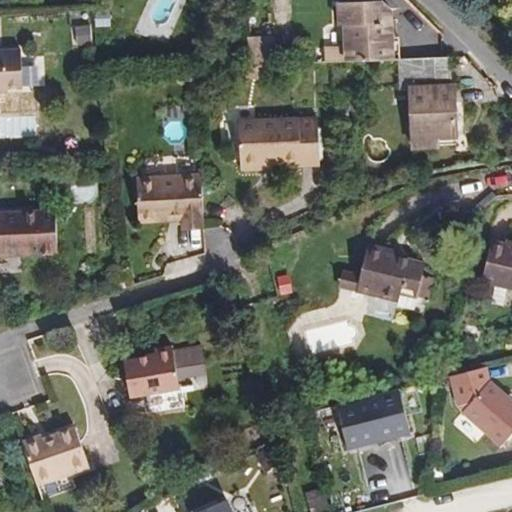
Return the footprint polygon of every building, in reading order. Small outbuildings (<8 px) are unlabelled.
[(356,16),(412,14),(412,9),(404,4),(356,6),(356,16)] [(414,63),(415,63),(412,14),(356,16),(356,27),(362,27),(363,65),(414,63)] [(0,91),(27,89),(23,55),(0,55),(0,91)] [(470,88),(469,60),(415,63),(417,89),(425,89),(427,132),(448,131),(449,140),(469,139),(466,88),(470,88)] [(263,166),(274,167),(302,166),(302,170),(322,168),(320,123),(241,126),(244,173),(264,173),(263,166)] [(428,141),(449,140),(448,131),(427,132),(428,141)] [(186,224),(207,224),(205,177),(140,181),(143,223),(173,222),(173,217),(185,216),(186,224)] [(58,215),(0,217),(0,261),(60,258),(58,215)] [(387,261),(388,254),(368,251),(364,282),(361,297),(404,305),(406,291),(423,292),(425,280),(427,266),(398,262),(387,261)] [(511,256),(506,255),(491,252),(483,292),(511,298),(511,256)] [(361,297),(364,282),(346,280),(343,296),(361,297)] [(437,282),(425,280),(423,292),(422,298),(434,299),(437,282)] [(422,298),(423,292),(406,291),(404,305),(404,308),(419,310),(422,298)] [(177,375),(204,371),(202,352),(173,357),(173,352),(154,355),(155,361),(124,366),(130,400),(144,397),(179,392),(177,383),(177,375)] [(206,379),(204,371),(177,375),(177,383),(206,379)] [(407,389),(334,406),(345,451),(418,433),(407,389)] [(511,417),(484,390),(455,421),(492,456),(511,434),(511,417)] [(179,392),(144,397),(147,416),(185,411),(182,392),(179,392)] [(19,443),(40,503),(73,491),(68,477),(88,470),(74,430),(40,441),(39,437),(19,443)] [(192,511),(234,511),(227,496),(192,511)]
